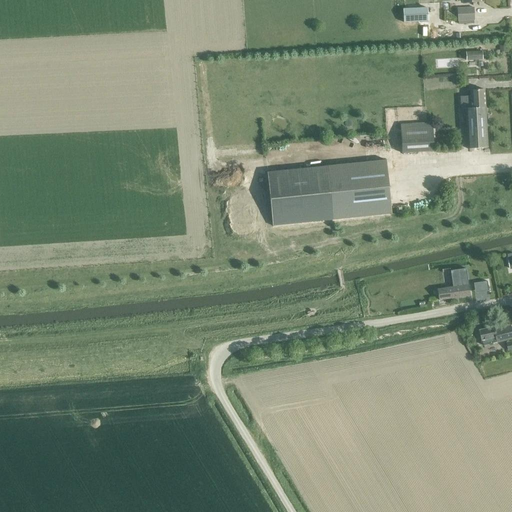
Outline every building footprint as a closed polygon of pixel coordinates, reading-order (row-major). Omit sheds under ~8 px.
[(426,7),(402,8),(403,20),(403,22),(427,21),(426,7)] [(473,8),(458,9),(459,21),(474,20),(473,8)] [(506,44),(499,44),(499,53),(507,52),(506,44)] [(481,51),(465,51),(465,60),(482,59),(481,51)] [(486,149),(483,91),(469,91),(470,96),(460,97),(461,109),(464,109),(466,150),(486,149)] [(433,151),(432,133),(427,133),(426,127),(400,128),(401,153),(433,151)] [(386,160),(266,174),(273,227),(392,213),(386,160)] [(452,288),(437,290),(439,300),(469,296),(467,282),(465,269),(450,271),(452,284),(452,288)] [(511,338),(508,327),(493,331),(493,328),(478,332),(480,341),(482,340),(484,345),(498,342),(500,341),(511,338)]
